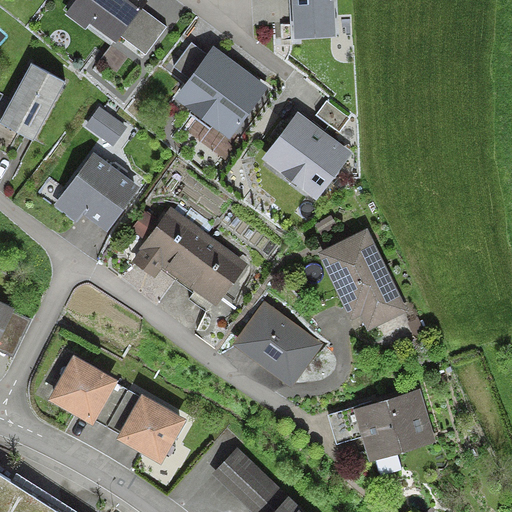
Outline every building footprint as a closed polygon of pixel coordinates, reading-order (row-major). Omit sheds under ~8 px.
[(162,28),(123,0),(77,0),(68,13),(84,25),(88,19),(116,39),(120,32),(145,51),(162,28)] [(333,0),(288,0),(291,45),(336,43),(333,0)] [(263,89),(214,52),(180,96),(229,134),(263,89)] [(60,82),(31,67),(2,122),(32,137),(60,82)] [(327,101),(318,114),(340,131),(350,118),(327,101)] [(104,111),(89,131),(116,151),(131,131),(104,111)] [(347,154),(298,117),(267,158),(316,195),(347,154)] [(93,153),(53,206),(74,223),(81,214),(104,232),(139,187),(93,153)] [(171,209),(143,247),(130,263),(155,282),(164,270),(218,309),(250,267),(171,209)] [(366,230),(318,253),(350,320),(358,316),(366,333),(407,313),(366,230)] [(262,304),(231,347),(292,390),(323,346),(262,304)] [(29,321),(0,307),(0,355),(10,360),(29,321)] [(46,400),(96,426),(120,380),(70,353),(46,400)] [(424,391),(355,408),(369,460),(438,442),(424,391)] [(138,393),(108,440),(159,472),(189,426),(138,393)] [(304,511),(236,451),(206,485),(236,511),(304,511)] [(55,511),(0,476),(0,511),(55,511)]
